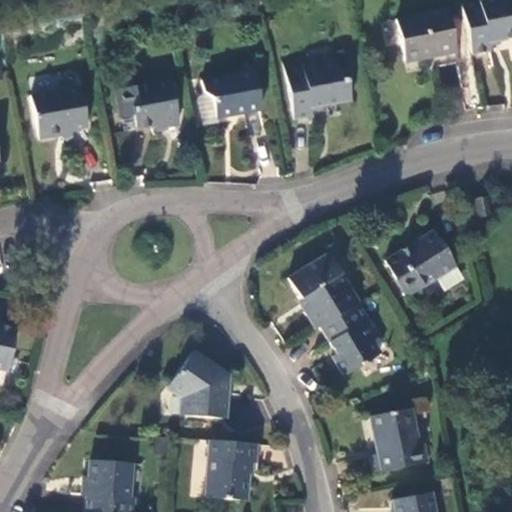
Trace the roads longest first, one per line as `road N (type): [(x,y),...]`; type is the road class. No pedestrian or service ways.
road 1 (residential): [(184,285),(253,352),(297,423),(315,511)]
road 2 (residential): [(511,142),(428,159),(274,210)]
road 3 (residential): [(55,399),(78,389),(171,289)]
road 4 (residential): [(94,257),(74,296),(55,399)]
